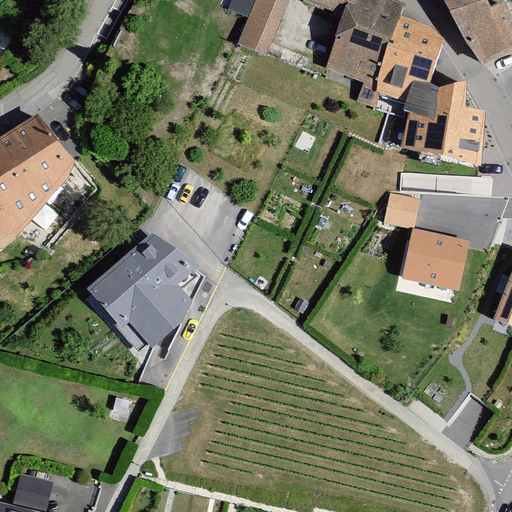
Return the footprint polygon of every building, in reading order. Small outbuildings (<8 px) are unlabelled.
[(249,16),(254,0),(233,0),(230,9),(249,16)] [(287,5),(275,0),(259,0),(238,52),(263,62),(287,5)] [(405,11),(376,0),(302,0),(300,4),(346,22),(325,74),(364,89),(357,107),(403,125),(414,95),(428,89),(440,46),(427,33),(400,24),(405,11)] [(444,0),(476,67),(511,50),(511,39),(507,28),(511,25),(511,21),(505,7),(491,14),(484,0),(444,0)] [(416,102),(402,154),(479,171),(485,112),(464,110),(466,84),(416,102)] [(73,169),(38,123),(0,145),(0,252),(65,187),(73,169)] [(420,200),(390,194),(384,223),(414,228),(420,200)] [(469,248),(413,236),(403,283),(459,295),(469,248)] [(203,283),(151,241),(88,296),(140,359),(191,310),(203,283)] [(511,310),(503,334),(511,337),(511,277),(510,284),(511,284),(511,310)] [(46,511),(52,490),(21,482),(14,510),(23,511),(46,511)]
